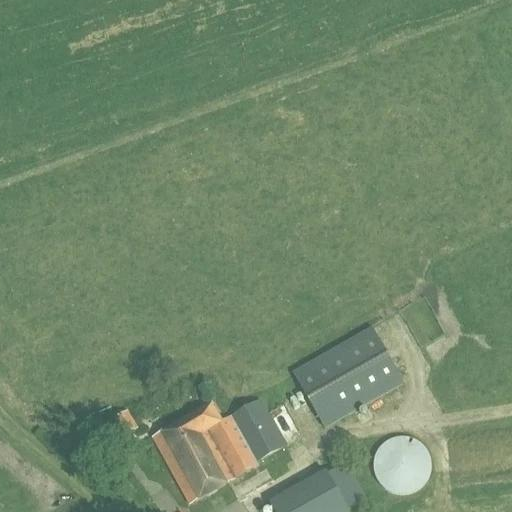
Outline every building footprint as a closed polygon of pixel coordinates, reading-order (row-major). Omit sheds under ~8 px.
[(291,374),(325,431),(405,386),(371,329),(291,374)] [(152,440),(189,506),(259,467),(257,464),(286,448),(260,402),(222,423),(212,406),(152,440)] [(113,420),(123,438),(139,430),(128,412),(113,420)] [(395,497),(406,497),(413,496),(420,492),(428,485),(432,475),(432,464),(429,455),(422,447),(412,441),(404,440),(392,441),(384,446),(377,456),(373,467),(374,476),(377,481),(381,487),(387,493),(395,497)] [(269,503),(273,511),(348,511),(367,500),(346,465),(328,475),(326,471),(269,503)]
